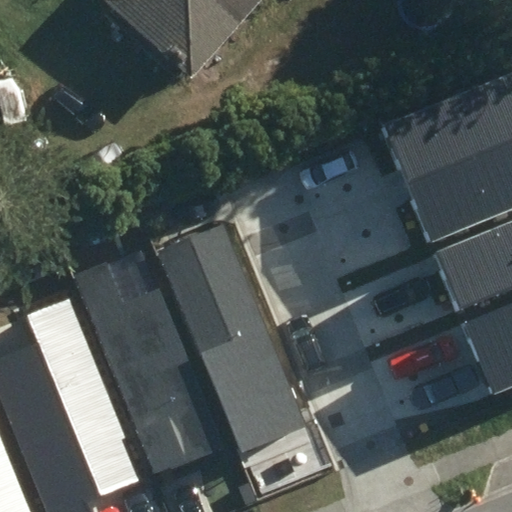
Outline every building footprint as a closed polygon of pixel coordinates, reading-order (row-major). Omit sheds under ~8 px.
[(98,0),(95,4),(186,86),(261,0),(98,0)] [(511,65),(388,111),(409,168),(511,130),(511,65)] [(511,130),(409,168),(430,223),(511,193),(511,130)] [(511,205),(441,231),(461,287),(511,268),(511,205)] [(230,219),(163,245),(244,448),(310,421),(230,219)] [(117,257),(79,271),(153,466),(218,441),(156,281),(130,292),(117,257)] [(0,355),(0,367),(55,511),(77,511),(93,506),(84,485),(134,466),(67,290),(28,305),(41,340),(0,355)] [(511,291),(468,308),(494,376),(511,368),(511,291)] [(0,410),(0,511),(38,511),(40,511),(0,410)]
